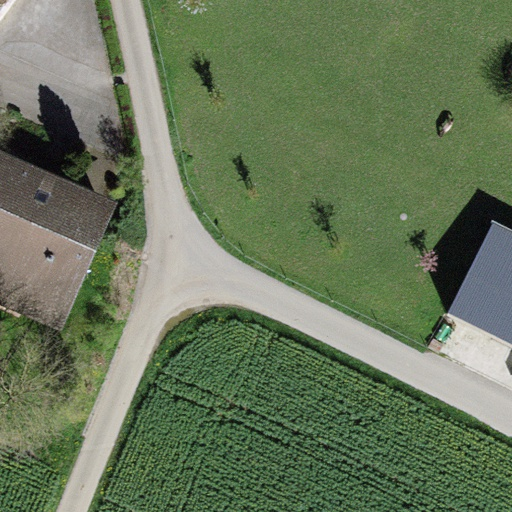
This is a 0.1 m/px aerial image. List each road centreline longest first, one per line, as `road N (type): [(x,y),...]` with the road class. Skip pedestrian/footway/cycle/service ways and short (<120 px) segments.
road 1 (residential): [(173,250),(511,416)]
road 2 (residential): [(173,250),(64,511)]
road 3 (residential): [(124,0),(173,250)]
